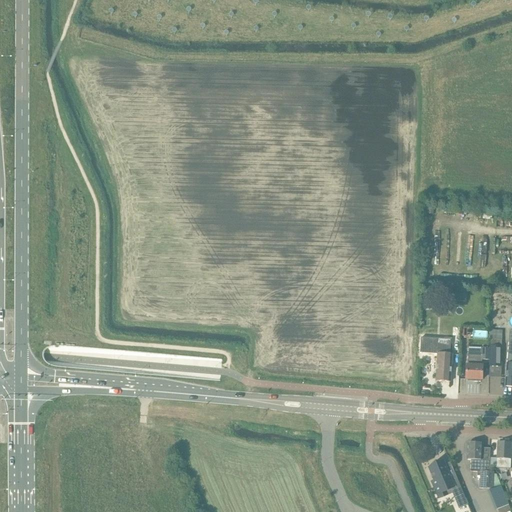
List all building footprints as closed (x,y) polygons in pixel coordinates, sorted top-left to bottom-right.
[(426,292),(426,308),(434,308),(434,300),(466,302),(466,294),(426,292)] [(461,328),(461,335),(467,336),(467,333),(471,333),(471,328),(461,328)] [(490,360),(490,366),(502,366),(502,330),(490,330),(490,348),(490,360)] [(420,340),(419,352),(425,353),(438,354),(437,371),(436,381),(450,382),(451,372),(452,354),(449,354),(449,340),(433,339),(433,335),(422,334),(422,340),(420,340)] [(466,366),(466,379),(474,380),(474,382),(481,382),(481,380),(482,380),(483,365),(482,365),(482,360),(490,360),(490,348),(481,348),(469,347),(468,366),(466,366)] [(491,458),(490,468),(511,469),(511,443),(497,442),(497,458),(491,458)] [(468,444),(467,460),(471,460),(471,472),(481,472),(480,488),(490,489),(490,491),(497,509),(498,511),(509,511),(511,511),(509,505),(497,474),(495,474),(495,472),(490,472),(490,460),(482,459),(482,444),(468,444)] [(433,467),(429,469),(435,481),(432,482),(438,498),(447,494),(446,490),(453,487),(457,497),(464,494),(452,466),(446,468),(444,463),(440,465),(433,468),(433,467)]
